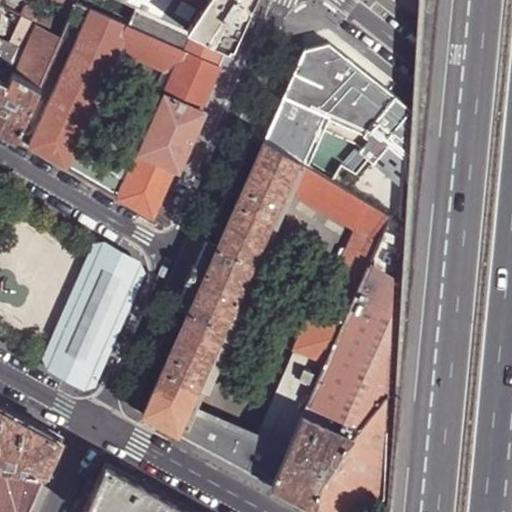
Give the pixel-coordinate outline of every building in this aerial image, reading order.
[(44,0),(73,13),(77,4),(78,0),(44,0)] [(120,0),(139,9),(164,20),(175,0),(120,0)] [(206,0),(204,4),(198,0),(175,0),(164,20),(186,31),(189,32),(199,34),(229,50),(236,34),(248,6),(251,0),(206,0)] [(27,6),(22,16),(39,26),(62,38),(67,27),(27,6)] [(139,9),(130,28),(184,52),(220,68),(224,61),(229,50),(199,34),(189,32),(186,31),(164,20),(139,9)] [(184,52),(130,28),(93,11),(31,148),(154,220),(175,170),(180,172),(206,113),(202,111),(220,68),(184,52)] [(39,26),(22,16),(9,44),(0,61),(0,67),(12,73),(16,76),(39,26)] [(62,38),(39,26),(16,76),(39,88),(62,38)] [(0,39),(0,61),(9,44),(0,39)] [(422,156),(441,130),(334,45),(331,42),(306,49),(265,141),(299,162),(309,167),(328,124),(364,139),(369,144),(359,154),(370,165),(384,151),(398,164),(401,222),(511,301),(511,195),(510,194),(511,191),(511,186),(474,157),(454,181),(422,156)] [(0,130),(16,139),(35,98),(39,88),(16,76),(12,73),(6,85),(0,82),(0,130)] [(44,102),(35,98),(16,139),(25,144),(44,102)] [(289,186),(299,162),(265,141),(218,247),(207,242),(196,267),(194,266),(187,282),(189,283),(177,308),(189,313),(143,415),(178,435),(189,411),(200,386),(243,289),(289,186)] [(380,243),(390,218),(333,182),(309,167),(299,162),(289,186),(358,229),(380,243)] [(334,283),(325,301),(319,298),(288,365),(293,367),(289,377),(315,389),(369,267),(380,243),(358,229),(350,246),(340,250),(329,274),(334,283)] [(137,268),(101,247),(50,364),(86,384),(111,327),(137,268)] [(379,273),(369,267),(315,389),(309,402),(362,427),(383,402),(377,385),(376,376),(376,368),(379,273)] [(288,365),(255,441),(271,448),(274,442),(289,448),(303,417),(309,402),(315,389),(289,377),(293,367),(288,365)] [(352,439),(362,427),(309,402),(303,417),(352,439)] [(388,411),(383,402),(362,427),(352,439),(322,482),(315,510),(318,511),(370,511),(384,499),(388,411)] [(0,465),(46,474),(62,439),(0,405),(0,465)] [(178,435),(194,443),(205,418),(189,411),(178,435)] [(322,482),(352,439),(303,417),(289,448),(272,486),(294,498),(315,510),(322,482)] [(194,443),(272,486),(289,448),(274,442),(271,448),(255,441),(205,418),(194,443)] [(195,511),(139,481),(106,463),(84,511),(195,511)] [(0,465),(0,511),(29,511),(46,474),(0,465)]
